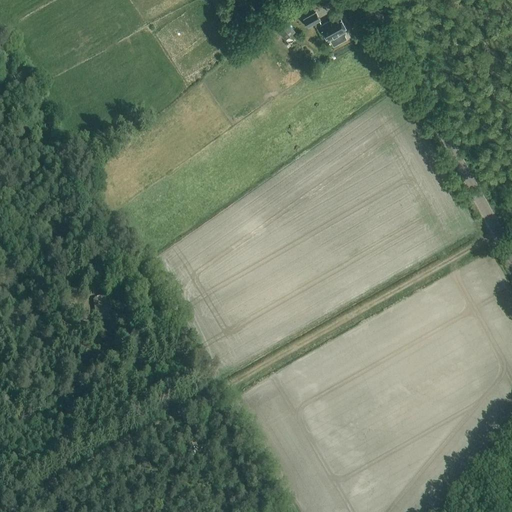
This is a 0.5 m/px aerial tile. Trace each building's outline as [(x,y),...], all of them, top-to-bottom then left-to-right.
[(239,17),(234,9),(227,13),(232,21),(239,17)] [(308,27),(320,21),(315,13),(304,19),(308,27)] [(345,35),(347,30),(346,29),(347,28),(345,25),(344,25),(339,16),(320,26),(329,41),(330,40),(334,46),(347,39),(345,35)] [(284,39),(292,33),(281,18),(273,24),(284,39)] [(96,323),(113,321),(109,297),(92,299),(96,323)]
